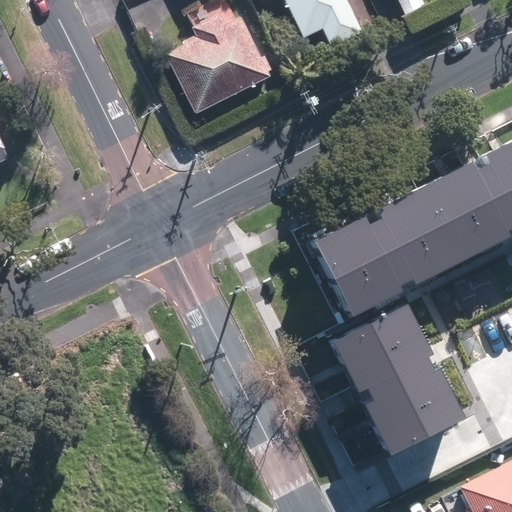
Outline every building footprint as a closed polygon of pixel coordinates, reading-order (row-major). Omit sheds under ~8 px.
[(345,0),(283,0),(302,38),(323,28),(331,44),(360,30),(345,0)] [(193,112),(268,75),(238,15),(223,22),(218,12),(189,25),(194,34),(180,40),(181,43),(163,52),(193,112)] [(511,132),(305,237),(342,311),(511,225),(511,132)] [(406,308),(333,345),(387,452),(461,415),(406,308)] [(475,308),(452,320),(470,354),(493,343),(475,308)] [(511,511),(511,453),(455,483),(467,506),(457,511),(511,511)]
